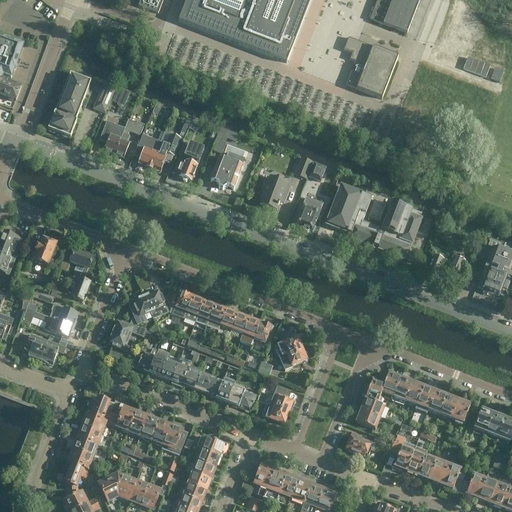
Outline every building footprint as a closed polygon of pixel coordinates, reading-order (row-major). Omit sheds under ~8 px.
[(158,14),(163,0),(141,0),(139,7),(158,14)] [(341,57),(339,62),(294,45),(310,0),(377,0),(370,20),(407,35),(420,0),(187,0),(179,22),(286,64),(292,50),(296,52),(291,65),(346,86),(356,90),(382,100),(398,58),(348,39),(343,51),(352,54),(350,60),(341,57)] [(345,0),(334,0),(327,19),(350,28),(359,5),(345,0)] [(0,42),(0,96),(16,102),(21,88),(0,79),(0,73),(1,73),(4,66),(8,67),(11,60),(18,62),(21,52),(14,49),(15,48),(0,42)] [(83,102),(91,83),(70,75),(63,94),(83,102)] [(93,110),(105,115),(116,88),(104,83),(93,110)] [(123,90),(117,105),(123,107),(132,111),(138,98),(129,94),(130,93),(123,90)] [(76,121),(80,110),(83,102),(63,94),(55,113),(54,113),(77,122),(77,121),(76,121)] [(0,117),(8,120),(12,111),(0,106),(0,117)] [(77,122),(54,113),(48,130),(70,139),(77,122)] [(124,130),(114,156),(123,159),(125,156),(129,145),(125,143),(128,137),(130,134),(139,138),(144,127),(136,124),(136,125),(127,121),(127,122),(128,122),(124,130)] [(114,156),(124,130),(107,123),(99,141),(107,144),(104,152),(114,156)] [(155,126),(149,123),(145,133),(139,145),(145,148),(150,135),(155,126)] [(220,130),(213,148),(221,151),(228,133),(220,130)] [(149,170),(159,143),(155,142),(151,153),(144,150),(140,162),(138,165),(146,168),(146,169),(149,170)] [(160,174),(163,166),(164,163),(170,165),(173,157),(174,158),(179,145),(172,142),(170,147),(164,145),(159,143),(149,170),(152,171),(160,174)] [(188,146),(183,144),(177,157),(183,159),(188,146)] [(226,188),(233,191),(241,167),(220,159),(211,182),(218,185),(219,189),(223,191),(226,188)] [(188,182),(191,183),(198,166),(185,160),(182,167),(181,166),(178,173),(180,174),(179,178),(182,180),(183,182),(185,183),(188,182)] [(312,164),(301,160),(295,176),(305,180),(312,164)] [(314,165),(308,178),(320,183),(325,169),(314,165)] [(260,205),(277,211),(280,203),(284,204),(290,187),(270,180),(260,205)] [(359,229),(362,223),(371,199),(341,187),(326,225),(346,233),(344,235),(350,237),(349,239),(350,239),(354,227),(359,229)] [(369,219),(380,223),(387,206),(376,202),(369,219)] [(316,223),(320,212),(318,212),(320,206),(312,203),(309,208),(303,206),(295,226),(303,229),(303,230),(303,232),(307,233),(309,233),(309,231),(312,233),(316,223)] [(382,230),(362,223),(359,229),(354,227),(350,239),(373,248),(372,248),(373,249),(379,251),(379,250),(406,260),(410,249),(411,249),(412,244),(421,221),(419,220),(421,215),(412,211),(409,210),(409,209),(406,208),(406,209),(402,208),(392,204),(382,230)] [(21,243),(25,245),(29,236),(23,234),(20,240),(4,234),(1,241),(0,240),(0,252),(15,258),(21,243)] [(31,247),(27,259),(26,262),(29,263),(29,262),(31,263),(29,269),(45,275),(48,267),(56,246),(43,240),(40,249),(37,248),(36,249),(31,247)] [(511,255),(492,248),(477,288),(482,290),(483,294),(487,295),(490,293),(499,297),(501,290),(506,292),(509,285),(510,281),(511,276),(511,255)] [(16,258),(15,258),(0,252),(0,272),(6,275),(5,276),(9,277),(16,258)] [(74,254),(68,252),(65,259),(60,271),(66,273),(70,264),(76,266),(74,272),(75,272),(86,276),(88,271),(89,271),(93,260),(80,255),(80,253),(76,252),(76,253),(74,252),(74,254)] [(437,278),(444,261),(433,257),(427,274),(437,278)] [(445,281),(451,264),(444,261),(437,278),(445,281)] [(462,268),(451,264),(445,281),(448,282),(449,284),(452,286),(454,285),(456,285),(462,268)] [(84,282),(86,276),(75,272),(73,278),(69,287),(75,290),(72,299),(83,303),(83,301),(85,302),(86,298),(85,297),(90,284),(84,282)] [(3,282),(1,290),(7,292),(10,285),(3,282)] [(51,306),(51,305),(54,299),(34,292),(31,298),(51,306)] [(53,292),(51,297),(60,300),(62,295),(53,292)] [(155,294),(143,298),(153,320),(164,316),(159,303),(155,294)] [(181,294),(172,316),(184,320),(192,298),(190,297),(190,296),(185,294),(185,295),(181,294)] [(165,310),(171,307),(166,295),(159,298),(165,310)] [(138,327),(153,320),(143,298),(132,303),(134,307),(130,309),(134,318),(138,327)] [(195,326),(195,324),(204,302),(201,301),(201,300),(196,298),(196,299),(192,298),(184,320),(183,321),(195,326)] [(207,328),(208,323),(215,307),(212,306),(213,304),(208,303),(207,304),(204,302),(195,324),(207,328)] [(78,315),(69,312),(63,310),(53,306),(51,311),(53,312),(50,318),(74,328),(76,323),(75,322),(78,315)] [(220,328),(226,311),(223,310),(224,309),(219,307),(218,308),(215,307),(208,323),(220,328)] [(27,310),(21,325),(29,328),(35,313),(27,310)] [(231,332),(237,315),(234,314),(234,313),(230,311),(229,312),(226,311),(220,328),(231,332)] [(5,342),(8,335),(9,335),(10,335),(11,335),(11,334),(12,334),(12,333),(12,332),(12,331),(12,330),(11,330),(11,329),(10,329),(14,321),(0,315),(0,342),(1,342),(2,341),(5,342)] [(242,336),(249,320),(245,318),(246,317),(241,315),(240,317),(237,315),(231,332),(242,336)] [(73,333),(74,328),(50,318),(47,326),(46,326),(44,330),(53,334),(69,340),(71,333),(73,333)] [(139,329),(138,327),(134,318),(130,328),(121,324),(117,323),(113,334),(128,340),(131,333),(143,338),(146,339),(147,339),(149,333),(139,329)] [(254,341),(260,324),(256,323),(257,322),(252,320),(251,321),(249,320),(242,336),(254,341)] [(263,325),(260,324),(254,341),(265,345),(271,329),(268,327),(268,326),(263,324),(263,325)] [(149,332),(159,336),(157,325),(149,332)] [(125,348),(128,340),(113,334),(108,346),(126,353),(128,349),(125,348)] [(40,364),(46,348),(48,343),(30,336),(23,356),(35,360),(35,362),(40,364)] [(149,339),(147,339),(146,339),(143,338),(138,350),(144,352),(149,339)] [(279,360),(302,350),(301,349),(302,348),(300,343),(299,344),(297,339),(288,343),(274,348),(279,360)] [(48,343),(46,348),(40,364),(45,365),(46,364),(52,367),(58,353),(63,355),(67,345),(60,342),(58,347),(48,343)] [(119,361),(120,359),(122,354),(112,350),(109,357),(119,361)] [(303,352),(302,350),(279,360),(284,372),(292,369),(292,368),(307,361),(305,356),(306,356),(304,351),(303,352)] [(183,386),(189,370),(192,362),(195,354),(191,352),(188,360),(187,360),(184,368),(183,369),(177,367),(171,383),(178,385),(178,384),(183,386)] [(149,374),(155,358),(143,354),(138,367),(137,370),(149,374)] [(160,378),(166,362),(155,358),(149,374),(160,378)] [(171,383),(177,367),(166,362),(160,378),(171,383)] [(249,362),(247,368),(255,371),(257,365),(249,362)] [(272,368),(262,365),(258,375),(268,379),(272,368)] [(194,391),(200,375),(189,370),(183,386),(194,391)] [(393,398),(401,377),(393,374),(392,376),(388,375),(385,382),(384,385),(384,386),(382,394),(393,398)] [(205,395),(211,379),(200,375),(194,391),(205,395)] [(405,402),(412,384),(408,382),(409,380),(401,377),(393,398),(405,402)] [(368,393),(365,401),(377,406),(382,394),(384,386),(381,385),(382,382),(380,378),(370,383),(371,386),(369,390),(368,393)] [(216,400),(222,384),(216,382),(216,381),(211,379),(205,395),(210,397),(209,398),(216,400)] [(416,407),(424,386),(416,383),(416,385),(412,384),(405,402),(416,407)] [(227,404),(233,388),(222,384),(216,400),(227,404)] [(428,411),(435,393),(431,391),(432,389),(424,386),(416,407),(428,411)] [(278,387),(276,395),(287,398),(289,390),(278,387)] [(238,409),(245,393),(233,388),(227,404),(238,409)] [(440,416),(448,395),(440,392),(439,394),(435,393),(428,411),(440,416)] [(256,397),(245,393),(238,409),(250,413),(256,397)] [(451,420),(459,402),(455,400),(455,398),(448,395),(440,416),(451,420)] [(277,397),(273,409),(289,415),(289,413),(290,414),(292,409),(291,409),(293,403),(284,400),(277,397)] [(88,412),(86,416),(106,424),(110,414),(106,412),(109,404),(106,402),(107,401),(101,399),(100,400),(98,399),(92,414),(88,412)] [(383,408),(377,406),(365,401),(361,411),(379,418),(383,408)] [(462,403),(459,402),(451,420),(463,425),(471,404),(463,401),(462,403)] [(289,415),(273,409),(266,406),(262,418),(284,427),(286,421),(287,422),(289,417),(288,416),(289,415)] [(128,434),(136,413),(130,410),(130,411),(124,409),(120,418),(116,429),(117,429),(128,434)] [(486,435),(493,415),(489,414),(490,412),(483,409),(483,411),(482,411),(474,430),(486,435)] [(375,431),(379,418),(361,411),(356,424),(375,431)] [(139,438),(147,418),(142,416),(142,415),(136,413),(128,434),(139,438)] [(111,427),(116,416),(110,414),(106,424),(106,425),(111,427)] [(498,439),(505,420),(505,418),(499,415),(498,417),(493,415),(486,435),(498,439)] [(101,436),(106,425),(106,424),(86,416),(84,422),(83,422),(80,428),(101,436)] [(116,429),(120,418),(116,416),(111,427),(116,429)] [(151,442),(159,422),(153,419),(153,420),(147,418),(139,438),(151,442)] [(509,422),(505,420),(498,439),(509,444),(511,437),(511,420),(510,420),(509,422)] [(163,447),(171,427),(165,425),(165,424),(159,422),(151,442),(163,447)] [(176,429),(171,427),(162,451),(179,458),(188,435),(182,433),(182,432),(181,431),(181,430),(176,428),(176,429)] [(97,448),(101,436),(80,428),(78,434),(79,435),(77,440),(97,448)] [(371,445),(351,437),(346,450),(347,451),(349,452),(352,453),(353,453),(364,457),(365,455),(368,457),(371,451),(373,452),(375,446),(375,445),(377,446),(377,445),(382,447),(384,442),(374,438),(371,445)] [(92,459),(97,448),(77,440),(75,446),(74,445),(71,451),(92,459)] [(205,440),(201,452),(219,459),(221,455),(223,456),(227,445),(217,441),(216,443),(213,442),(213,443),(205,440)] [(405,472),(412,453),(392,445),(388,456),(395,458),(391,469),(401,473),(402,471),(405,472)] [(133,457),(135,453),(122,448),(121,452),(133,457)] [(87,472),(92,459),(71,451),(69,457),(70,458),(68,464),(87,472)] [(133,457),(144,461),(146,456),(135,452),(133,457)] [(215,470),(219,459),(201,452),(196,463),(215,470)] [(418,477),(425,458),(412,453),(405,472),(418,477)] [(157,460),(146,456),(144,461),(155,466),(157,460)] [(484,457),(481,464),(487,466),(490,459),(484,457)] [(429,481),(436,462),(425,458),(418,477),(429,481)] [(173,473),(177,462),(172,460),(167,470),(173,473)] [(440,486),(448,467),(436,462),(429,481),(440,486)] [(495,462),(493,468),(504,472),(507,466),(495,462)] [(210,481),(215,470),(196,463),(192,474),(210,481)] [(87,472),(68,464),(66,468),(70,470),(67,477),(66,476),(64,482),(65,483),(65,484),(66,484),(66,493),(81,492),(80,490),(77,490),(77,488),(81,478),(85,480),(87,472)] [(263,499),(273,472),(261,467),(258,473),(257,475),(253,485),(244,482),(241,491),(263,499)] [(461,472),(448,467),(440,486),(444,487),(444,489),(458,495),(462,483),(457,481),(461,472)] [(275,504),(286,477),(273,472),(263,499),(275,504)] [(206,493),(210,481),(192,474),(187,486),(206,493)] [(159,493),(148,488),(140,509),(146,511),(147,510),(152,511),(159,495),(165,497),(172,477),(167,475),(162,487),(159,493)] [(118,500),(117,476),(98,485),(104,497),(108,504),(112,502),(112,503),(118,500)] [(130,503),(137,484),(117,476),(118,500),(124,502),(125,501),(130,503)] [(478,500),(486,481),(473,476),(469,485),(464,483),(460,496),(473,501),(474,499),(478,500)] [(288,508),(298,482),(286,477),(275,504),(286,509),(288,508)] [(490,505),(497,485),(486,481),(478,500),(490,505)] [(301,511),(311,486),(298,482),(288,508),(290,509),(289,511),(301,511)] [(140,509),(148,488),(137,484),(130,503),(134,505),(134,506),(140,509)] [(501,509),(508,490),(497,485),(490,505),(501,509)] [(102,497),(96,486),(92,489),(97,500),(102,497)] [(206,493),(187,486),(185,491),(182,498),(201,505),(204,498),(206,493)] [(315,511),(324,491),(311,486),(301,511),(315,511)] [(510,511),(511,511),(511,491),(508,490),(501,509),(510,511)] [(337,496),(324,491),(315,511),(330,511),(333,505),(334,505),(334,504),(335,502),(334,502),(337,496)] [(72,511),(87,504),(81,492),(66,493),(67,502),(63,504),(64,505),(63,506),(66,511),(72,511)] [(185,511),(198,511),(201,505),(182,498),(178,509),(185,511)] [(262,510),(264,504),(251,499),(248,505),(262,510)] [(88,505),(87,504),(72,511),(94,511),(99,510),(95,502),(88,505)]
